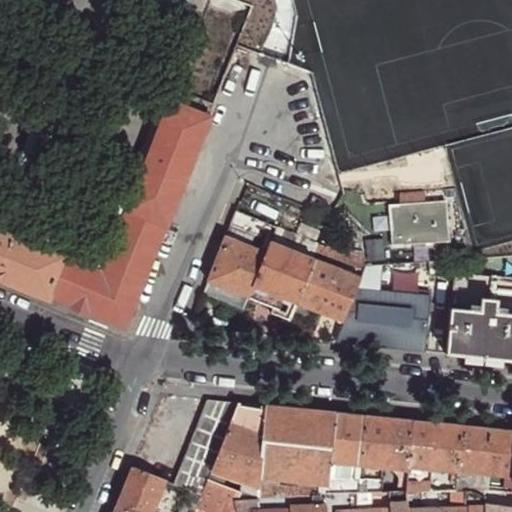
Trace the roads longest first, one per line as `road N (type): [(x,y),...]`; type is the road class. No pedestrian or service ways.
road 1 (residential): [(511,403),(142,372)]
road 2 (residential): [(142,372),(270,62)]
road 3 (residential): [(142,372),(0,312)]
road 4 (residential): [(142,372),(85,511)]
